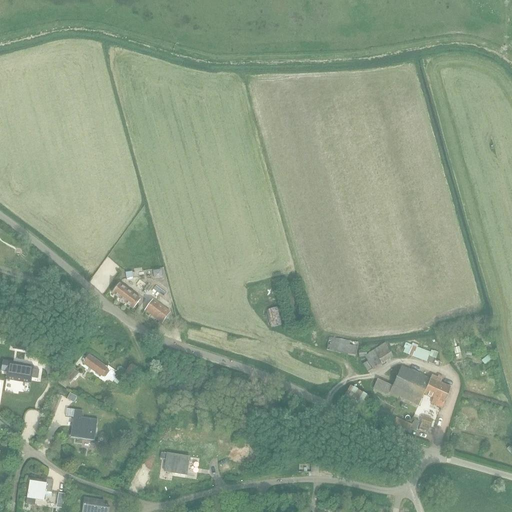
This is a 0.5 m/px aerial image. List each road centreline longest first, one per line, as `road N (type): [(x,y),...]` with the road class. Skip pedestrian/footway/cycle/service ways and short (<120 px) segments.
road 1 (track): [(0,40),(87,25),(217,59),(345,55),(459,39),(511,60)]
road 2 (unclassified): [(426,453),(291,388),(159,338),(115,310)]
road 3 (unclassified): [(115,310),(0,214)]
road 4 (unclassified): [(115,310),(0,270)]
